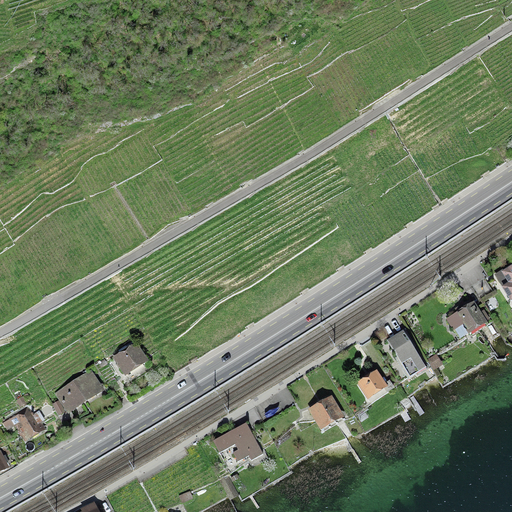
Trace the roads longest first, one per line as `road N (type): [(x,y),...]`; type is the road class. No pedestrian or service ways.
road 1 (primary): [(511,181),(0,497)]
road 2 (unclassified): [(0,333),(511,31)]
road 3 (residential): [(511,243),(332,366),(69,511)]
